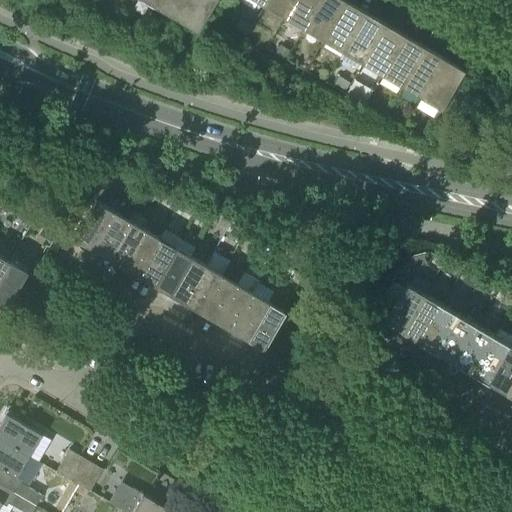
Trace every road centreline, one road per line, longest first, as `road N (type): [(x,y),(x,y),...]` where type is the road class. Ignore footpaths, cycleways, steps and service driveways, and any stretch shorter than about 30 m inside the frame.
road 1 (secondary): [(511,213),(175,128),(0,54)]
road 2 (residential): [(340,429),(155,322),(125,326),(77,399)]
road 3 (residential): [(511,420),(402,356),(340,429)]
road 4 (residential): [(237,497),(77,399)]
road 5 (residential): [(474,511),(340,429)]
road 6 (residential): [(511,41),(488,49),(401,0)]
